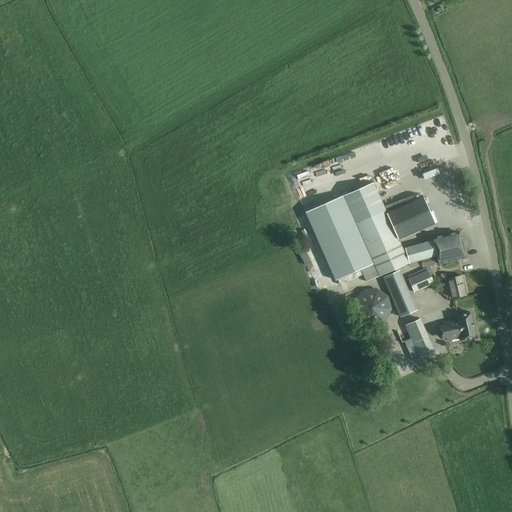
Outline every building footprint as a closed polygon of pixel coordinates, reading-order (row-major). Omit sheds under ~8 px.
[(428,171),(445,166),(443,160),(427,165),(428,171)] [(422,195),(413,199),(386,211),(374,182),(343,195),(355,222),(379,276),(408,263),(398,239),(426,227),(434,223),(422,195)] [(374,264),(355,222),(343,195),(306,212),(336,280),(374,264)] [(457,232),(453,233),(432,238),(433,240),(405,248),(409,263),(410,267),(422,264),(422,267),(438,263),(438,264),(463,258),(461,251),(465,250),(462,239),(458,240),(457,232)] [(383,277),(400,317),(417,310),(400,270),(383,277)] [(428,270),(408,279),(414,292),(434,283),(428,270)] [(462,276),(454,278),(447,279),(452,298),(466,294),(462,276)] [(476,338),(470,312),(456,316),(457,319),(443,323),(447,341),(461,338),(462,341),(476,338)] [(435,352),(420,318),(405,324),(411,338),(404,341),(413,361),(420,358),(435,352)]
